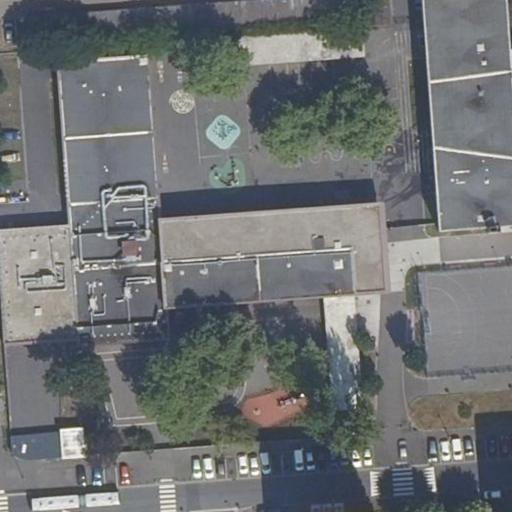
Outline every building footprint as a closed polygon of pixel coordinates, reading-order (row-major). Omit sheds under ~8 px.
[(511,119),(503,0),(420,0),(437,231),(511,226),(511,119)] [(57,65),(78,345),(167,339),(164,308),(352,294),(352,290),(368,289),(366,256),(360,257),(360,248),(161,264),(146,58),(57,65)] [(4,225),(10,320),(47,318),(40,223),(4,225)] [(64,240),(46,242),(50,302),(69,301),(64,240)] [(13,360),(19,454),(57,451),(50,357),(13,360)] [(60,432),(62,458),(82,456),(80,430),(60,432)]
